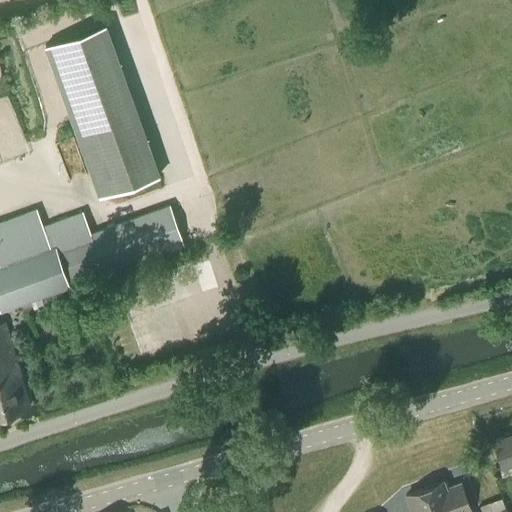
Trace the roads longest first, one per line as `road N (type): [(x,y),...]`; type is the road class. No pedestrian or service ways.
road 1 (unclassified): [(0,443),(352,334),(511,296)]
road 2 (tertiary): [(56,511),(511,382)]
